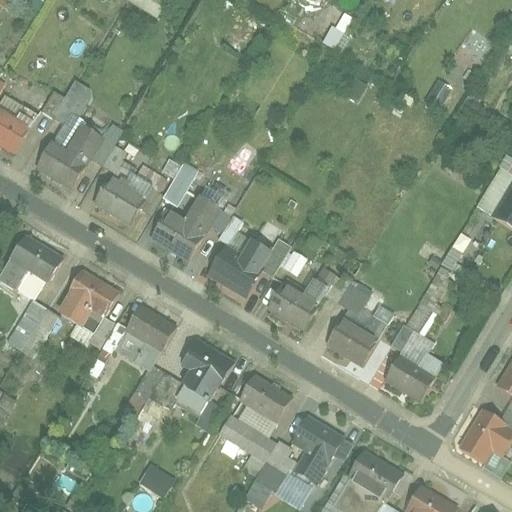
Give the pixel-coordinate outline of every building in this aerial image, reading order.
[(122,0),(123,0),(156,20),(167,0),(122,0)] [(424,103),(439,111),(451,91),(436,82),(424,103)] [(26,125),(0,108),(0,147),(8,152),(26,125)] [(72,190),(90,160),(49,136),(31,166),(72,190)] [(178,163),(162,203),(176,209),(193,170),(178,163)] [(153,192),(112,167),(90,203),(131,228),(153,192)] [(511,230),(511,180),(489,215),(511,230)] [(169,217),(153,244),(191,266),(223,211),(199,197),(183,225),(169,217)] [(55,257),(16,233),(0,259),(0,288),(2,290),(11,276),(35,290),(55,257)] [(265,273),(225,247),(207,274),(246,301),(265,273)] [(283,274),(298,278),(302,259),(288,255),(283,274)] [(120,290),(81,267),(64,296),(103,319),(120,290)] [(405,327),(420,336),(449,287),(433,278),(405,327)] [(283,281),(265,307),(302,333),(321,307),(283,281)] [(4,345),(32,361),(57,320),(30,303),(4,345)] [(175,328),(139,306),(112,350),(148,372),(175,328)] [(379,341),(340,319),(324,347),(363,368),(379,341)] [(200,415),(232,362),(194,340),(172,377),(157,368),(120,430),(137,440),(165,394),(200,415)] [(511,395),(511,346),(491,383),(511,395)] [(434,378),(398,356),(382,382),(418,404),(434,378)] [(289,396),(243,368),(227,395),(272,423),(289,396)] [(511,421),(480,402),(456,440),(487,459),(511,421)] [(347,439),(304,413),(288,439),(309,452),(297,472),(319,486),(347,439)] [(278,450),(234,423),(224,440),(267,467),(278,450)] [(403,474),(359,448),(344,473),(388,499),(403,474)] [(147,466),(137,486),(163,500),(173,479),(147,466)] [(460,511),(462,509),(416,481),(400,507),(409,511),(460,511)]
